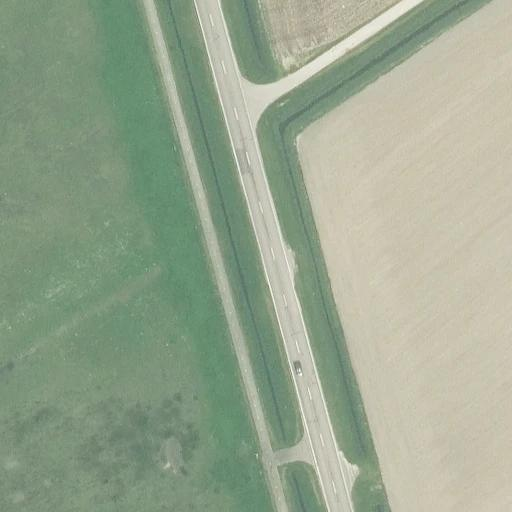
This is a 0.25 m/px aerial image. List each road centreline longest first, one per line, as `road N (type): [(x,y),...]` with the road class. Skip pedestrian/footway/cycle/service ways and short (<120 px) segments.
road 1 (tertiary): [(341,511),(206,0)]
road 2 (track): [(234,108),(294,80),(413,0)]
